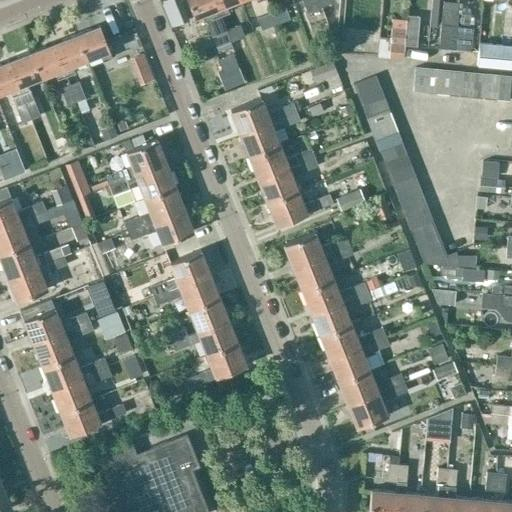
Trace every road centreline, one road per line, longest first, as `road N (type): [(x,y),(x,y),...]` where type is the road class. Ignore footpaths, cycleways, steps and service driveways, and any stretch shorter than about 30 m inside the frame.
road 1 (residential): [(329,511),(310,429),(142,0)]
road 2 (residential): [(54,511),(0,375)]
